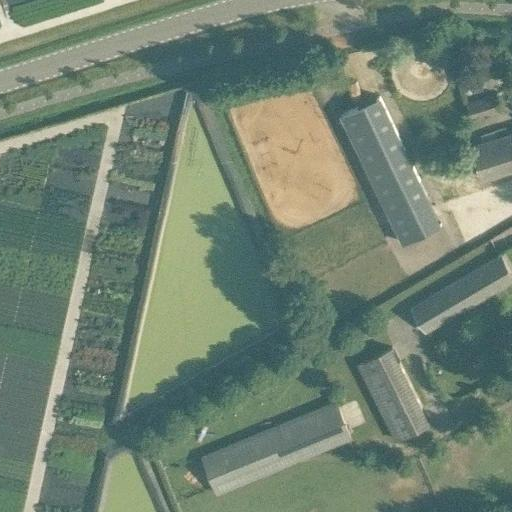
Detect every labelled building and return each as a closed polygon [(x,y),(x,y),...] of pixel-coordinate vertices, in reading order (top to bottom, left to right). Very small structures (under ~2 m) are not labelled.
[(472,118),(503,108),(498,92),(467,101),(472,118)] [(380,94),(342,113),(351,131),(402,238),(403,241),(441,223),(440,219),(389,113),(380,94)] [(511,131),(473,144),(483,176),(511,166),(511,131)] [(474,270),(413,306),(425,327),(453,311),(452,308),(464,301),(466,303),(486,291),(474,270)] [(396,440),(431,422),(393,345),(357,363),(396,440)] [(217,493),(353,436),(337,398),(201,454),(217,493)] [(511,511),(511,501),(501,506),(503,511),(511,511)]
